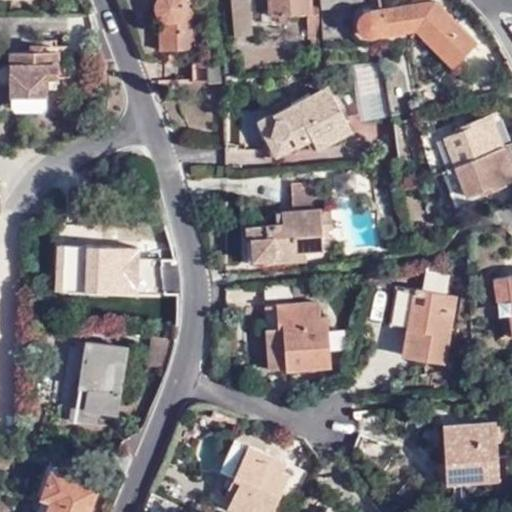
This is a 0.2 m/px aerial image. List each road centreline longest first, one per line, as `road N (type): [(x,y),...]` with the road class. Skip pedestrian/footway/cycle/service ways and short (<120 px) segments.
road 1 (residential): [(140,125),(177,231),(188,302),(179,371),(121,511)]
road 2 (residential): [(0,237),(32,184),(140,125)]
road 3 (residential): [(99,0),(140,125)]
